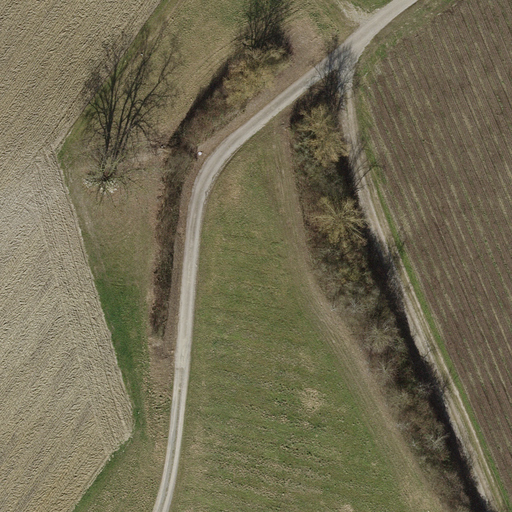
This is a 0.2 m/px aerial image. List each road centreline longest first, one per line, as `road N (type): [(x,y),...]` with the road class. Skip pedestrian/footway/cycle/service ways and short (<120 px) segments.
road 1 (track): [(413,0),(214,166),(193,207),(163,511)]
road 2 (track): [(344,57),(344,122),(364,214),(488,511)]
